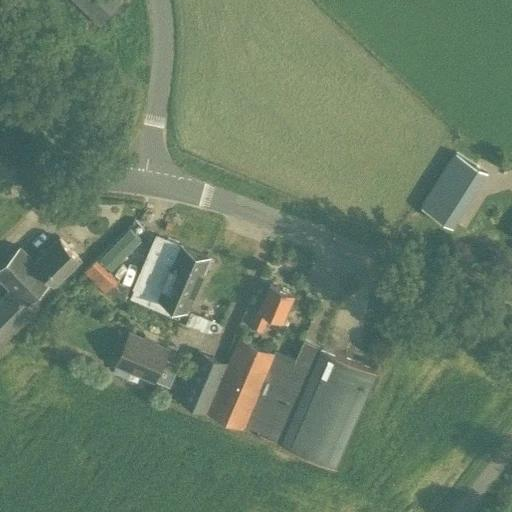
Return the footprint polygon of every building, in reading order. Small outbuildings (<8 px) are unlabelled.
[(121,0),(71,0),(97,25),(121,0)] [(487,172),(456,152),(421,206),(452,226),(487,172)] [(99,256),(112,268),(141,236),(128,224),(99,256)] [(156,235),(134,288),(127,284),(122,294),(179,318),(182,309),(186,310),(208,257),(156,235)] [(59,236),(34,260),(19,245),(0,263),(0,281),(7,289),(0,296),(0,345),(35,311),(27,303),(50,280),(54,284),(81,259),(59,236)] [(117,280),(96,258),(83,270),(105,293),(117,280)] [(269,282),(263,296),(260,294),(248,323),(263,330),(270,315),(281,320),(293,292),(269,282)] [(202,333),(219,332),(223,324),(190,311),(185,324),(202,333)] [(166,347),(130,331),(116,364),(152,380),(166,347)] [(238,336),(226,362),(206,410),(263,436),(334,466),(375,370),(304,339),(297,357),(274,348),(272,351),(238,336)] [(176,398),(206,410),(226,362),(196,349),(176,398)]
